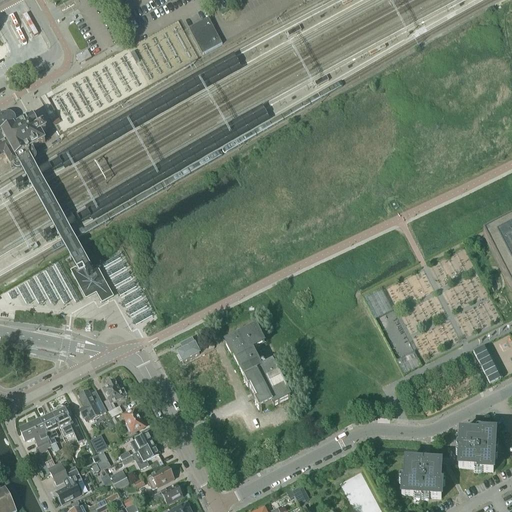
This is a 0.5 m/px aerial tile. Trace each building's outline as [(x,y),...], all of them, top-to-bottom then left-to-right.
[(202,56),(222,45),(208,20),(188,31),(202,56)] [(59,136),(145,89),(146,83),(137,67),(140,65),(134,53),(131,55),(127,49),(87,71),(51,91),(54,97),(47,101),(56,117),(57,119),(51,123),(59,136)] [(87,51),(75,58),(79,65),(91,59),(87,51)] [(0,161),(5,159),(10,169),(16,165),(18,164),(20,163),(22,162),(25,161),(27,160),(29,158),(27,153),(45,144),(40,135),(46,132),(41,123),(36,126),(33,119),(14,129),(9,120),(7,116),(6,116),(6,117),(4,118),(2,120),(1,120),(0,121),(0,120),(0,161)] [(18,164),(16,165),(26,183),(28,188),(54,234),(56,239),(63,251),(74,272),(82,268),(85,273),(90,270),(75,243),(29,158),(27,160),(25,161),(22,162),(20,163),(18,164)] [(18,188),(20,192),(28,188),(26,183),(18,188)] [(511,221),(489,234),(482,237),(511,294),(511,221)] [(46,239),(48,243),(56,239),(54,234),(46,239)] [(74,272),(71,274),(77,285),(77,286),(85,299),(95,294),(101,304),(112,298),(99,273),(93,276),(92,276),(88,279),(85,273),(82,268),(75,272),(74,272)] [(255,329),(226,344),(245,381),(244,381),(245,386),(248,390),(250,390),(252,394),(253,394),(254,393),(256,398),(255,398),(254,399),(256,403),(255,403),(255,404),(256,408),(259,412),(272,406),(273,408),(290,399),(276,372),(272,364),(261,370),(252,352),(264,346),(255,329)] [(182,365),(199,356),(191,341),(180,346),(183,352),(177,355),(178,357),(177,357),(180,363),(181,362),(182,365)] [(483,349),(473,355),(489,387),(500,381),(483,349)] [(415,351),(396,361),(405,378),(424,368),(415,351)] [(108,414),(115,410),(113,405),(123,400),(123,399),(127,397),(123,390),(119,392),(114,382),(112,383),(111,383),(108,385),(106,387),(107,389),(102,391),(108,402),(102,404),(108,414)] [(106,415),(96,395),(90,398),(88,395),(79,399),(85,410),(79,413),(84,421),(88,419),(90,423),(106,415)] [(54,413),(51,415),(52,416),(51,416),(59,431),(60,431),(64,440),(73,435),(76,440),(78,445),(85,442),(75,421),(70,423),(64,411),(62,409),(59,409),(57,409),(55,412),(54,412),(54,413)] [(118,427),(113,418),(122,414),(119,409),(115,411),(115,410),(108,414),(110,419),(115,428),(118,427)] [(134,411),(121,418),(126,427),(125,428),(129,435),(130,434),(131,436),(144,429),(141,423),(141,422),(141,421),(141,420),(141,419),(140,419),(140,418),(139,418),(139,417),(138,417),(137,417),(134,411)] [(55,433),(59,431),(51,416),(39,422),(40,424),(49,443),(48,443),(50,448),(57,444),(55,440),(58,438),(55,433)] [(44,445),(48,443),(49,443),(40,424),(30,429),(28,428),(22,430),(21,436),(23,442),(29,444),(34,441),(38,450),(45,447),(44,445)] [(477,473),(493,474),(495,434),(479,433),(479,435),(460,434),(459,449),(459,450),(457,452),(459,455),(458,467),(458,470),(477,471),(477,473)] [(148,435),(130,444),(136,455),(136,456),(154,446),(151,441),(153,440),(151,435),(149,436),(148,435)] [(100,437),(90,443),(96,456),(107,450),(100,437)] [(136,455),(132,457),(140,472),(148,468),(146,464),(160,457),(159,456),(161,455),(158,450),(157,451),(154,446),(136,456),(136,455)] [(128,453),(119,458),(122,463),(130,458),(128,453)] [(103,454),(101,455),(97,457),(100,464),(97,465),(101,473),(110,468),(103,454)] [(122,463),(121,463),(124,467),(133,462),(131,458),(130,458),(122,463)] [(425,465),(423,462),(420,465),(420,464),(405,463),(404,483),(402,483),(401,498),(441,501),(441,485),(439,485),(440,465),(425,465)] [(69,482),(66,476),(62,468),(49,474),(56,487),(64,484),(69,482)] [(171,475),(170,475),(167,470),(159,475),(158,474),(146,480),(152,492),(156,490),(157,491),(173,482),(172,480),(173,478),(171,475)] [(76,471),(66,476),(69,482),(79,477),(76,471)] [(123,476),(111,482),(110,483),(115,493),(129,486),(123,476)] [(79,477),(69,482),(64,484),(66,489),(56,494),(59,500),(58,501),(60,506),(61,506),(62,507),(83,496),(77,485),(82,482),(79,477)] [(136,491),(145,487),(142,481),(133,485),(136,491)] [(163,502),(166,507),(182,499),(176,488),(165,494),(165,492),(150,500),(153,507),(163,502)] [(0,511),(15,511),(5,490),(1,492),(0,490),(0,511)] [(119,500),(117,495),(104,502),(106,507),(119,500)] [(73,511),(96,511),(103,509),(106,507),(104,502),(84,511),(83,511),(82,509),(80,509),(79,508),(77,503),(71,506),(73,511)]
